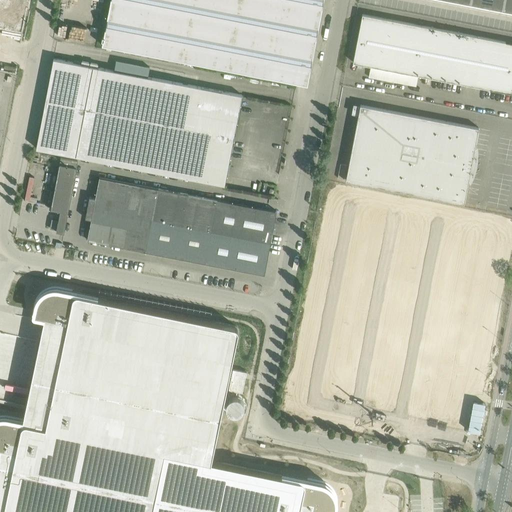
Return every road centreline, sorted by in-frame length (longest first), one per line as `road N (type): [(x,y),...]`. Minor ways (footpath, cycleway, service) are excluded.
road 1 (unclassified): [(281,309),(18,258),(4,245),(43,0)]
road 2 (unclassified): [(484,477),(270,429),(262,414),(281,309)]
road 3 (unclassified): [(281,309),(341,0)]
road 4 (unknown): [(36,37),(322,96)]
